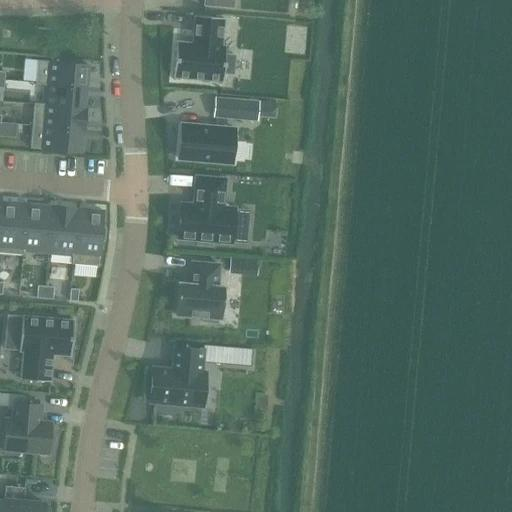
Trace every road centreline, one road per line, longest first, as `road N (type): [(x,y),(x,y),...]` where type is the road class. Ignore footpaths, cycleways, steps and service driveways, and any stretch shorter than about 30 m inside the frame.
road 1 (residential): [(80,511),(137,193)]
road 2 (residential): [(137,193),(130,0)]
road 3 (residential): [(0,183),(137,193)]
